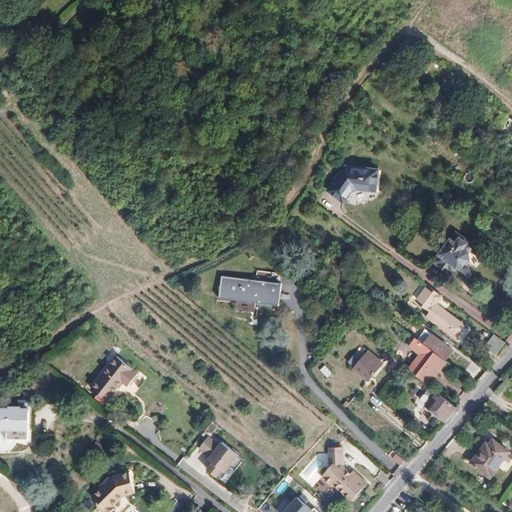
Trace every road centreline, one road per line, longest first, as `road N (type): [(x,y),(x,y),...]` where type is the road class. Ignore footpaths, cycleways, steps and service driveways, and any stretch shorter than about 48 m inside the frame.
road 1 (unknown): [(450,511),(380,457),(317,389),(292,322)]
road 2 (residential): [(511,353),(376,511)]
road 3 (track): [(511,110),(407,29)]
